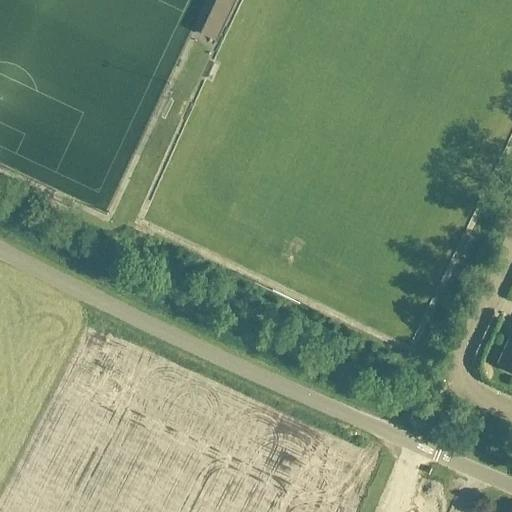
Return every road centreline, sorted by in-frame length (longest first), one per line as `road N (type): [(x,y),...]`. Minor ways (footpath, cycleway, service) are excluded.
road 1 (unclassified): [(511,488),(0,252)]
road 2 (unclassified): [(511,411),(460,381),(511,253)]
